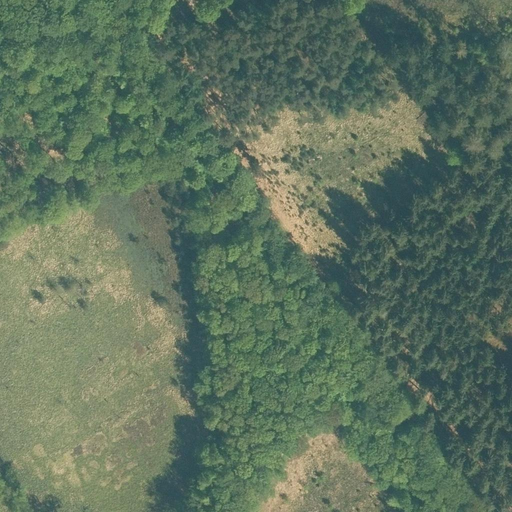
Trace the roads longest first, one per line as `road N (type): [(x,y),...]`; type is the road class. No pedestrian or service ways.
road 1 (track): [(487,511),(121,3)]
road 2 (track): [(123,0),(0,36)]
